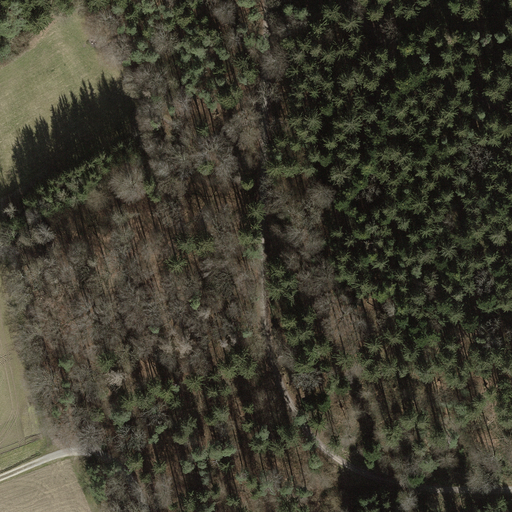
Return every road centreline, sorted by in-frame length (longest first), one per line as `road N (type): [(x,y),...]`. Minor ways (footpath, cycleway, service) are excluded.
road 1 (track): [(511,490),(383,479),(339,462),(285,389),(268,344),(261,212),(268,0)]
road 2 (track): [(336,0),(429,75),(511,110)]
road 3 (track): [(148,511),(129,475),(90,450),(54,453),(0,478)]
road 4 (track): [(265,118),(208,138),(128,105)]
